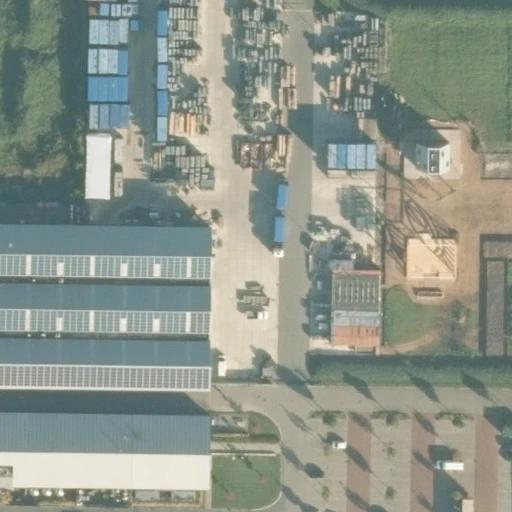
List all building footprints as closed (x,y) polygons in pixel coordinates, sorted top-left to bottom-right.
[(0,0),(0,33),(69,35),(69,0),(0,0)] [(195,63),(177,88),(192,99),(215,67),(226,52),(216,45),(209,54),(191,41),(182,53),(195,63)] [(0,86),(0,188),(66,189),(68,87),(0,86)] [(207,227),(0,223),(0,378),(205,382),(207,227)] [(206,413),(0,410),(0,441),(42,442),(42,454),(54,454),(53,480),(205,483),(206,413)]
